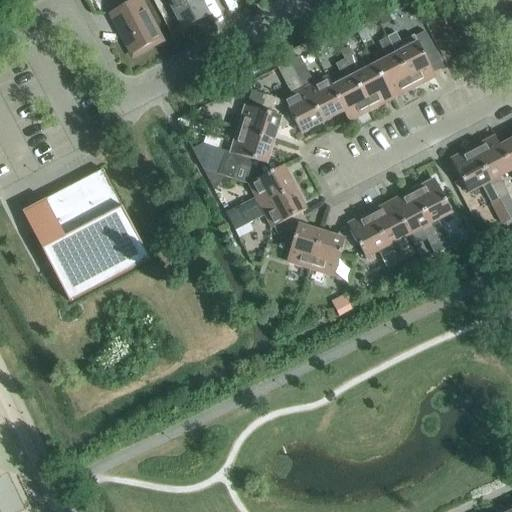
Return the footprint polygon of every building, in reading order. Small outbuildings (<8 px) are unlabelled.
[(160,41),(139,0),(119,0),(120,1),(123,0),(127,6),(111,15),(133,55),(160,41)] [(168,0),(183,29),(208,16),(200,0),(168,0)] [(386,11),(376,17),(380,25),(391,19),(386,11)] [(364,23),(355,28),(362,42),(371,37),(364,23)] [(414,38),(418,45),(405,51),(396,34),(387,38),(413,89),(435,78),(429,66),(440,60),(425,32),(414,38)] [(413,89),(387,38),(378,43),(387,60),(375,67),(392,100),(413,89)] [(348,47),(340,52),(344,60),(353,56),(348,47)] [(392,100),(375,67),(362,73),(353,56),(344,60),(371,111),(392,100)] [(332,89),(333,89),(327,78),(314,85),(304,68),(301,60),(292,65),(322,123),(343,112),(344,112),(332,89)] [(371,111),(344,60),(335,65),(345,83),(333,89),(332,89),(344,112),(343,112),(348,123),(371,111)] [(322,123),(292,65),(279,71),(292,97),(283,101),(294,123),(300,134),(322,123)] [(294,123),(283,101),(267,96),(262,113),(245,107),(238,131),(273,142),(278,127),(283,128),(294,123)] [(274,159),(269,157),(273,142),(238,131),(230,154),(200,144),(193,148),(204,170),(223,177),(249,185),(279,170),(274,159)] [(511,171),(511,173),(511,172),(495,137),(473,149),(499,200),(500,200),(508,195),(499,177),(511,171)] [(511,142),(500,148),(495,137),(511,172),(511,142)] [(499,200),(473,149),(451,160),(468,193),(481,187),(491,204),(499,200)] [(243,217),(293,190),(282,168),(279,170),(249,185),(256,198),(238,208),(243,217)] [(223,177),(204,170),(206,173),(214,190),(223,177)] [(150,261),(103,171),(22,213),(34,235),(47,260),(51,268),(69,303),(150,261)] [(434,180),(412,192),(439,243),(448,238),(438,220),(451,213),(434,180)] [(305,212),(293,190),(243,217),(247,225),(265,216),(272,229),(284,223),(302,213),(305,212)] [(439,243),(412,192),(391,203),(408,236),(421,229),(435,256),(443,252),(439,243)] [(500,200),(499,200),(510,220),(511,218),(511,202),(508,195),(500,200)] [(499,200),(491,204),(501,224),(510,220),(499,200)] [(408,236),(391,203),(370,214),(396,265),(405,260),(395,243),(408,236)] [(310,270),(321,235),(306,230),(308,224),(302,213),(284,223),(290,234),(295,235),(286,263),(310,270)] [(396,265),(370,214),(348,225),(349,228),(358,246),(365,258),(378,252),(387,269),(396,265)] [(347,252),(358,246),(349,228),(338,234),(336,239),(321,235),(310,270),(333,277),(342,250),(347,252)] [(396,265),(400,272),(408,267),(405,260),(396,265)] [(396,265),(387,269),(391,276),(400,272),(396,265)] [(343,295),(331,301),(336,310),(338,315),(350,308),(348,304),(343,295)]
